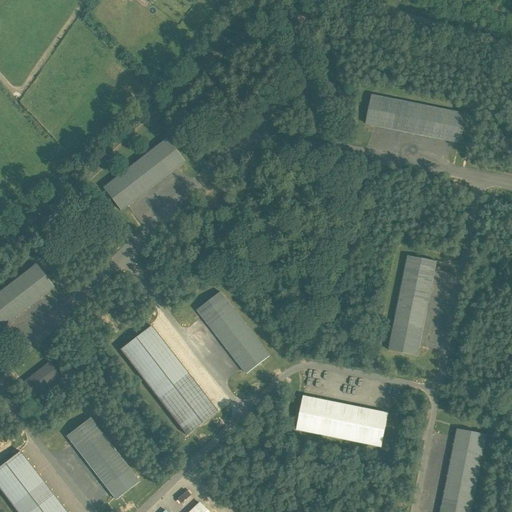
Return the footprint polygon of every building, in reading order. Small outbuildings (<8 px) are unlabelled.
[(371,95),(366,124),(460,143),(466,114),(371,95)] [(167,138),(103,188),(121,210),(184,161),(167,138)] [(408,256),(389,350),(417,356),(436,261),(408,256)] [(36,264),(0,291),(0,328),(53,287),(36,264)] [(221,292),(198,310),(247,374),(270,356),(221,292)] [(151,326),(120,349),(187,435),(217,412),(151,326)] [(49,362),(23,382),(34,396),(60,376),(49,362)] [(303,397),(297,429),(382,447),(388,414),(303,397)] [(90,418),(67,436),(116,500),(139,482),(90,418)] [(458,429),(440,511),(470,511),(486,434),(458,429)] [(66,511),(20,451),(0,466),(0,489),(17,511),(66,511)] [(208,511),(199,503),(189,511),(208,511)]
